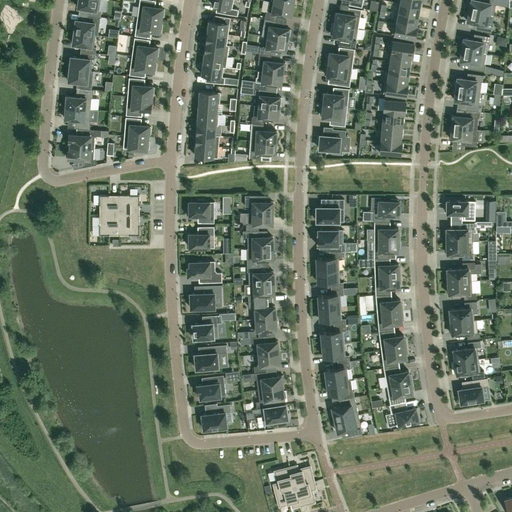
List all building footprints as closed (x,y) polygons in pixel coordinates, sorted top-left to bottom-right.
[(99,10),(100,0),(77,0),(76,5),(78,6),(78,7),(89,9),(88,15),(100,17),(101,10),(99,10)] [(139,0),(137,16),(161,20),(161,16),(163,16),(164,9),(162,9),(163,7),(152,6),(152,0),(139,0)] [(212,0),(212,4),(227,7),(226,13),(237,16),(238,9),(232,8),(233,0),(212,0)] [(470,0),(468,10),(493,15),(495,4),(496,4),(497,0),(484,0),(470,0)] [(266,12),(265,18),(277,20),(278,14),(291,17),(293,5),(270,1),(268,12),(266,12)] [(398,2),(396,12),(418,17),(420,7),(398,2)] [(13,6),(7,8),(10,17),(16,15),(13,6)] [(433,18),(435,8),(424,6),(423,16),(433,18)] [(337,11),(337,13),(335,12),(333,19),(335,20),(335,23),(358,27),(361,9),(349,7),(348,13),(337,11)] [(491,25),(493,15),(468,10),(466,22),(476,24),(479,24),(478,29),(491,32),(492,25),(491,25)] [(396,12),(394,22),(416,26),(418,17),(396,12)] [(98,35),(100,17),(88,15),(88,21),(76,19),(76,20),(74,20),(74,21),(73,27),(75,27),(74,31),(95,34),(95,35),(98,35)] [(208,31),(228,34),(229,23),(230,17),(214,15),(214,21),(209,20),(208,31)] [(137,16),(135,35),(148,37),(148,30),(159,32),(159,31),(161,31),(162,24),(160,24),(161,20),(137,16)] [(276,26),(277,20),(265,18),(264,24),(262,34),(262,35),(264,35),(264,36),(287,39),(288,35),(290,35),(291,29),(289,29),(289,28),(276,26)] [(417,27),(416,26),(394,22),(392,33),(415,37),(417,27)] [(355,46),(358,27),(335,23),(334,27),(332,27),(331,34),(333,34),(333,36),(344,38),(342,44),(355,46)] [(421,28),(421,37),(429,38),(429,28),(421,28)] [(94,46),(95,35),(95,34),(74,31),(74,32),(74,35),(72,35),(71,42),(73,42),(72,44),(84,45),(84,52),(95,53),(96,47),(94,46)] [(208,31),(206,42),(226,45),(228,34),(208,31)] [(463,37),(461,49),(486,53),(488,42),(490,36),(478,34),(477,39),(473,38),(463,37)] [(505,37),(497,35),(495,43),(503,45),(505,37)] [(260,46),(259,53),(271,54),(272,48),(285,50),(286,49),(287,50),(288,43),(287,43),(287,39),(264,36),(263,47),(260,46)] [(134,37),(132,56),(155,59),(156,55),(158,55),(159,48),(157,48),(157,47),(146,45),(147,39),(134,37)] [(389,51),(411,54),(412,54),(414,43),(391,40),(389,51)] [(206,42),(205,52),(227,56),(227,55),(229,45),(226,45),(206,42)] [(330,51),(330,53),(328,53),(327,60),(329,60),(328,64),(352,67),(355,48),(342,47),(341,53),(330,51)] [(486,53),(461,49),(459,61),(469,63),(474,64),(473,69),(484,71),(485,64),(484,64),(486,53)] [(387,61),(390,62),(390,61),(410,64),(411,54),(389,51),(387,61)] [(95,59),(95,53),(84,52),(83,57),(71,56),(71,57),(70,57),(69,64),(70,64),(70,68),(91,70),(92,58),(95,59)] [(205,52),(203,63),(226,66),(227,56),(205,52)] [(264,65),(263,71),(282,73),(283,70),(285,70),(285,63),(284,63),(284,62),(270,60),(271,54),(259,53),(258,64),(264,65)] [(157,63),(155,63),(155,59),(132,56),(129,74),(142,76),(143,70),(154,71),(154,70),(156,70),(157,63)] [(390,61),(390,62),(388,71),(408,74),(410,64),(390,61)] [(202,74),(217,76),(216,82),(224,83),(225,77),(222,76),(223,66),(226,67),(226,66),(203,63),(202,74)] [(349,86),(352,67),(328,64),(328,68),(326,67),(325,74),(327,75),(327,76),(338,77),(337,84),(349,86)] [(93,70),(91,70),(70,68),(69,72),(68,72),(67,79),(68,79),(68,80),(80,82),(79,88),(80,88),(91,89),(93,70)] [(385,70),(384,80),(407,84),(408,74),(388,71),(385,70)] [(256,76),(255,88),(267,89),(267,83),(281,85),(282,73),(263,71),(262,77),(256,76)] [(456,76),(454,90),(480,93),(481,81),(482,81),(483,75),(471,73),(470,78),(467,78),(456,76)] [(129,77),(128,96),(151,98),(152,94),(153,94),(154,87),(152,87),(152,85),(141,84),(142,78),(129,77)] [(408,84),(407,84),(384,80),(384,81),(385,81),(383,92),(406,95),(408,84)] [(325,92),(325,93),(322,93),(322,100),(324,100),(323,104),(347,107),(349,88),(336,87),(336,93),(325,92)] [(93,89),(91,89),(80,88),(79,96),(67,95),(66,99),(65,99),(64,107),(90,108),(91,98),(92,98),(93,89)] [(258,95),(257,105),(279,107),(279,103),(280,103),(281,97),(280,97),(280,96),(266,95),(267,89),(255,88),(254,94),(258,95)] [(200,90),(199,101),(219,103),(220,92),(200,90)] [(469,103),(468,110),(478,111),(479,103),(478,102),(480,93),(454,90),(453,101),(458,101),(469,103)] [(139,109),(151,110),(152,102),(151,102),(151,98),(128,96),(126,114),(139,115),(139,109)] [(385,99),(384,110),(400,111),(405,112),(406,101),(400,100),(385,99)] [(199,101),(198,112),(219,114),(219,113),(216,113),(217,103),(219,103),(199,101)] [(347,107),(323,104),(323,108),(321,108),(320,115),(322,115),(322,116),(333,118),(332,124),(345,125),(347,107)] [(251,122),(251,123),(263,123),(264,117),(277,119),(279,107),(257,105),(254,105),(253,116),(252,116),(251,122)] [(89,120),(90,108),(64,107),(64,114),(65,114),(65,118),(77,119),(77,128),(86,129),(90,129),(90,120),(89,120)] [(384,110),(383,120),(403,122),(403,117),(403,112),(400,111),(384,110)] [(452,126),(476,129),(478,117),(479,117),(480,111),(478,111),(468,110),(467,116),(451,114),(450,121),(452,122),(452,126)] [(198,112),(198,123),(218,124),(219,114),(198,112)] [(126,116),(124,135),(148,137),(148,133),(150,133),(151,126),(149,126),(149,124),(138,123),(139,117),(126,116)] [(383,120),(382,130),(400,132),(402,132),(403,122),(400,122),(383,120)] [(198,123),(197,133),(219,135),(215,134),(215,125),(218,125),(218,124),(198,123)] [(254,140),(276,142),(277,130),(263,129),(263,123),(251,123),(251,129),(257,129),(256,140),(254,140)] [(449,131),(449,137),(465,139),(464,145),(476,146),(477,140),(475,140),(476,129),(452,126),(451,131),(449,131)] [(341,153),(342,137),(345,137),(346,130),(332,128),(331,135),(330,135),(320,134),(320,136),(318,135),(318,143),(320,143),(319,148),(333,149),(333,152),(341,153)] [(70,141),(70,146),(94,147),(95,135),(101,135),(101,130),(90,129),(86,129),(85,134),(69,133),(69,141),(70,141)] [(381,140),(400,142),(402,142),(401,142),(402,132),(400,132),(382,130),(381,140)] [(197,133),(196,144),(219,146),(219,135),(197,133)] [(124,135),(123,147),(138,149),(138,150),(145,151),(145,149),(147,149),(147,148),(149,148),(149,141),(148,141),(148,137),(124,135)] [(250,146),(249,157),(261,158),(261,152),(275,153),(276,142),(254,140),(253,146),(250,146)] [(381,140),(380,153),(387,154),(388,152),(400,153),(401,153),(402,142),(400,142),(381,140)] [(196,144),(195,155),(218,157),(219,146),(196,144)] [(96,159),(93,159),(94,147),(70,146),(70,150),(68,150),(68,157),(84,158),(83,166),(96,164),(96,163),(96,159)] [(119,214),(119,194),(109,194),(99,194),(99,204),(99,214),(119,214)] [(139,204),(139,194),(130,194),(120,194),(119,194),(119,214),(140,214),(139,214),(139,204),(140,204),(139,204)] [(248,212),(273,213),(273,201),(259,201),(259,200),(259,195),(245,195),(245,200),(245,206),(250,206),(250,212),(248,212)] [(187,206),(187,215),(201,215),(201,222),(214,222),(214,201),(205,201),(205,200),(205,199),(196,198),(196,200),(196,201),(189,201),(189,207),(187,206)] [(317,221),(344,221),(344,198),(332,198),(332,206),(316,206),(316,208),(315,208),(315,216),(317,216),(317,221)] [(374,208),(374,211),(363,211),(363,219),(374,220),(374,221),(387,221),(387,214),(399,215),(399,213),(400,213),(400,214),(401,206),(400,206),(399,206),(399,201),(398,201),(398,200),(398,199),(390,199),(390,200),(379,200),(379,208),(374,208)] [(496,219),(496,201),(486,200),(486,219),(496,219)] [(447,201),(447,204),(446,204),(446,212),(447,212),(462,213),(462,219),(474,219),(474,201),(447,201)] [(496,225),(503,225),(511,225),(511,220),(506,220),(506,211),(496,211),(496,225)] [(273,224),(273,213),(248,212),(248,223),(246,223),(246,230),(245,230),(244,230),(243,230),(244,230),(259,230),(258,224),(273,224)] [(119,235),(119,214),(99,214),(99,215),(99,225),(99,234),(109,234),(109,235),(109,234),(119,234),(119,235)] [(140,215),(140,214),(119,214),(119,235),(120,235),(120,234),(130,234),(130,235),(130,234),(139,234),(139,225),(140,225),(139,225),(139,215),(140,215)] [(387,221),(374,221),(374,239),(400,239),(400,232),(398,232),(398,228),(387,228),(387,221)] [(447,237),(447,241),(473,240),(472,228),(474,228),(474,222),(462,222),(462,228),(447,228),(447,230),(445,230),(445,237),(447,237)] [(189,241),(189,247),(196,247),(196,249),(205,249),(205,247),(214,247),(214,226),(201,226),(201,233),(187,233),(187,241),(189,241)] [(317,245),(330,245),(330,251),(342,251),(345,251),(345,241),(343,241),(343,229),(318,229),(318,235),(317,235),(317,245)] [(259,236),(259,230),(244,230),(243,230),(243,237),(244,237),(247,237),(248,247),(247,247),(247,248),(248,248),(273,247),(273,236),(259,236)] [(374,258),(387,257),(387,251),(398,251),(398,247),(400,247),(400,239),(374,239),(374,240),(374,251),(374,258)] [(473,253),(473,240),(447,241),(447,244),(445,244),(445,252),(447,252),(447,253),(462,253),(462,259),(475,259),(474,253),(473,253)] [(259,259),(275,259),(275,252),(273,252),(273,247),(248,248),(247,248),(247,265),(259,265),(259,259)] [(339,264),(339,257),(342,257),(342,251),(330,251),(330,257),(317,258),(317,270),(339,269),(339,264)] [(374,258),(375,276),(400,275),(400,268),(398,268),(398,263),(387,264),(387,257),(374,258)] [(190,267),(187,267),(188,275),(202,275),(202,282),(222,281),(222,272),(217,272),(215,270),(215,260),(190,261),(190,267)] [(448,277),(448,281),(471,280),(471,273),(481,272),(481,263),(475,263),(475,261),(462,262),(462,268),(447,268),(447,270),(445,270),(446,277),(448,277)] [(251,283),(274,282),(273,271),(259,271),(259,265),(247,265),(247,272),(248,272),(249,284),(251,283)] [(339,282),(339,269),(317,270),(318,282),(329,282),(331,282),(331,288),(343,287),(343,282),(339,282)] [(375,276),(376,294),(388,294),(388,287),(399,287),(399,283),(401,282),(400,275),(375,276)] [(472,292),(471,280),(448,281),(448,285),(446,285),(447,292),(449,292),(449,293),(464,293),(464,299),(476,298),(476,292),(472,292)] [(251,283),(252,294),(248,294),(248,301),(260,300),(260,294),(274,294),(274,288),(274,282),(251,283)] [(191,308),(196,308),(215,307),(214,292),(219,292),(219,285),(205,285),(205,292),(190,293),(190,294),(188,294),(188,302),(191,302),(191,308)] [(344,294),(343,287),(331,288),(332,294),(319,295),(319,307),(341,306),(340,294),(344,294)] [(377,313),(403,311),(402,303),(400,303),(400,299),(389,300),(388,294),(376,294),(377,313)] [(253,319),(276,317),(275,305),(261,306),(260,300),(248,301),(249,307),(252,307),(253,319)] [(450,318),(451,321),(477,319),(474,319),(473,307),(477,307),(477,301),(464,302),(465,308),(450,309),(450,310),(448,311),(448,318),(450,318)] [(342,318),(341,310),(341,306),(319,307),(320,320),(333,319),(334,325),(346,324),(345,318),(342,318)] [(403,311),(377,313),(379,331),(392,330),(391,323),(402,322),(402,318),(403,318),(403,311)] [(193,324),(190,325),(191,332),(193,332),(194,338),(218,336),(217,322),(222,322),(221,319),(221,314),(220,314),(207,315),(207,322),(193,323),(193,324)] [(276,317),(253,319),(254,330),(250,330),(251,336),(263,336),(262,330),(277,328),(276,317)] [(482,318),(484,337),(499,336),(497,317),(482,318)] [(478,331),(477,319),(451,321),(451,325),(449,325),(450,332),(452,332),(452,334),(467,332),(467,338),(480,337),(479,331),(478,331)] [(346,330),(346,324),(334,325),(334,329),(334,331),(321,332),(323,345),(344,342),(343,330),(346,330)] [(393,336),(392,330),(379,331),(381,349),(407,346),(406,339),(404,339),(403,335),(400,335),(393,336)] [(256,354),(279,352),(278,340),(264,341),(263,336),(251,336),(252,343),(255,342),(256,354)] [(455,358),(455,361),(478,359),(477,346),(481,346),(480,340),(468,341),(468,347),(454,349),(454,351),(452,351),(453,358),(455,358)] [(345,355),(344,342),(323,345),(324,357),(337,356),(338,362),(349,360),(349,354),(345,355)] [(195,355),(193,355),(193,362),(195,362),(196,368),(203,368),(203,370),(211,369),(210,367),(221,366),(220,352),(227,351),(226,344),(208,345),(209,352),(195,353),(195,355)] [(384,368),(396,366),(396,359),(400,359),(406,358),(406,354),(408,353),(407,346),(381,349),(384,368)] [(279,352),(256,354),(257,365),(254,366),(254,372),(266,371),(266,365),(280,363),(279,352)] [(485,359),(489,371),(504,367),(501,355),(485,359)] [(316,369),(328,367),(326,359),(314,361),(316,369)] [(480,371),(478,359),(455,361),(456,365),(454,365),(455,373),(456,372),(457,374),(472,372),(472,378),(485,376),(484,370),(480,371)] [(348,378),(347,367),(350,366),(349,360),(338,362),(338,368),(325,369),(327,382),(348,379),(348,378)] [(398,372),(396,366),(384,368),(387,386),(412,381),(411,374),(409,374),(408,370),(400,371),(398,372)] [(256,378),(258,389),(283,386),(282,382),(284,381),(283,375),(281,375),(267,376),(266,371),(254,372),(255,378),(256,378)] [(226,395),(223,374),(212,376),(212,383),(197,384),(198,393),(199,392),(200,398),(226,395)] [(351,378),(348,378),(348,379),(327,382),(329,394),(342,392),(342,398),(354,396),(353,390),(352,390),(351,378)] [(482,386),(488,385),(487,378),(471,380),(472,386),(459,388),(459,390),(457,390),(458,397),(460,397),(461,403),(465,402),(465,404),(473,403),(473,401),(484,399),(482,386)] [(387,386),(390,404),(403,402),(402,395),(413,393),(412,389),(413,388),(412,381),(387,386)] [(283,390),(283,386),(258,389),(259,400),(255,401),(256,407),(271,405),(270,399),(284,397),(286,397),(285,390),(283,390)] [(335,419),(358,414),(354,396),(342,398),(342,399),(343,405),(332,407),(333,408),(331,409),(332,416),(334,415),(335,419)] [(403,402),(390,404),(389,404),(391,413),(394,412),(397,425),(400,425),(410,422),(411,424),(418,422),(417,420),(419,420),(417,415),(419,414),(418,407),(416,408),(415,407),(404,409),(403,402)] [(231,411),(230,403),(217,405),(218,412),(202,414),(202,415),(200,415),(201,422),(203,422),(204,429),(212,428),(212,430),(219,429),(219,427),(227,426),(225,412),(231,411)] [(290,420),(289,412),(287,412),(286,404),(271,405),(256,407),(251,408),(245,408),(246,418),(247,418),(254,417),(254,413),(261,412),(263,423),(272,422),(272,420),(281,419),(282,421),(290,420)] [(362,433),(358,414),(335,419),(336,423),(334,424),(336,430),(337,430),(338,431),(348,429),(350,435),(362,433)] [(314,481),(310,466),(301,468),(302,469),(298,470),(297,465),(290,466),(295,486),(314,481)] [(295,486),(290,466),(274,470),(277,479),(278,479),(279,482),(273,484),(275,491),(295,486)] [(315,501),(313,493),(311,493),(310,490),(316,488),(314,481),(295,486),(300,505),(315,501)] [(300,505),(295,486),(275,491),(279,506),(288,504),(288,502),(291,501),(293,507),(300,505)]
